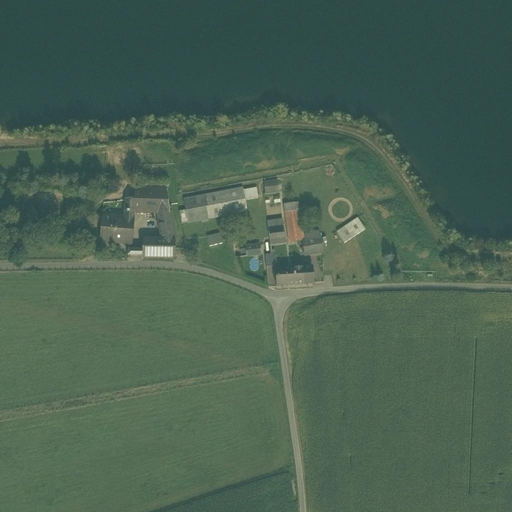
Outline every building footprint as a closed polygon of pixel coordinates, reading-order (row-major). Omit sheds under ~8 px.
[(264,183),(265,194),(279,193),(278,182),(264,183)] [(247,212),(245,201),(243,191),(242,188),(183,200),(186,211),(188,223),(188,224),(247,212)] [(256,189),(243,191),(245,201),(258,198),(256,189)] [(143,201),(143,191),(134,191),(134,201),(142,201),(143,201)] [(143,191),(143,201),(166,202),(163,191),(145,191),(143,191)] [(121,243),(130,244),(133,212),(134,201),(126,201),(124,219),(121,243)] [(141,213),(142,201),(134,201),(133,212),(141,213)] [(168,202),(166,202),(143,201),(142,201),(141,213),(159,213),(163,239),(163,240),(174,239),(168,202)] [(283,205),(289,243),(303,241),(302,233),(297,203),(283,205)] [(179,212),(181,224),(188,223),(186,211),(179,212)] [(101,241),(121,243),(124,219),(103,218),(101,241)] [(267,222),(270,241),(285,239),(282,219),(267,222)] [(337,232),(344,243),(365,230),(357,219),(337,232)] [(303,241),(320,238),(319,231),(302,233),(303,241)] [(207,237),(209,247),(222,244),(220,234),(207,237)] [(302,241),(304,256),(323,252),(320,238),(303,241),(302,241)] [(173,258),(174,239),(163,240),(163,239),(144,240),(145,250),(145,256),(145,258),(173,258)] [(246,247),(247,256),(261,254),(259,245),(246,247)] [(265,255),(266,267),(276,266),(275,254),(265,255)] [(278,286),(303,284),(302,268),(277,270),(278,286)] [(312,268),(302,268),(303,284),(313,283),(312,268)]
